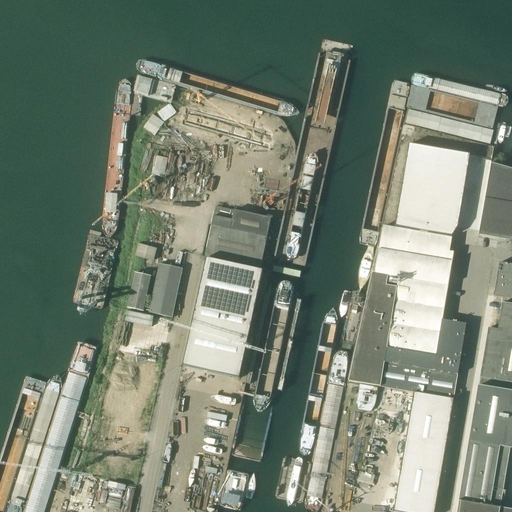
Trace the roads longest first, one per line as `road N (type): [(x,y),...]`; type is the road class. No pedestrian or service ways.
road 1 (unclassified): [(144,511),(194,259)]
road 2 (unclassified): [(445,511),(486,261)]
